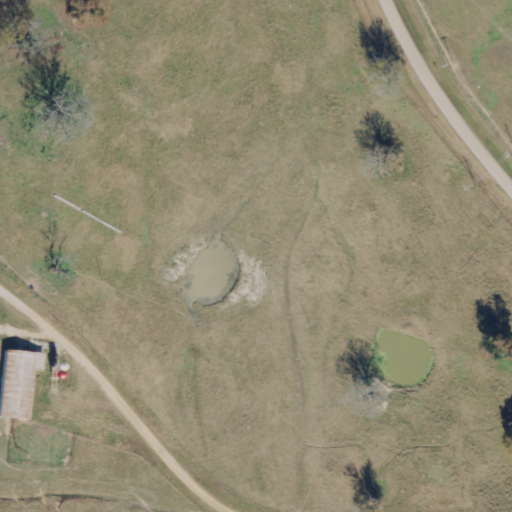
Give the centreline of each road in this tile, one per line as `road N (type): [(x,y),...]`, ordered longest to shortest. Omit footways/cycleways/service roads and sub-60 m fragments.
road 1 (residential): [(233,511),(63,336),(0,285)]
road 2 (tertiary): [(511,188),(433,84),(384,0)]
